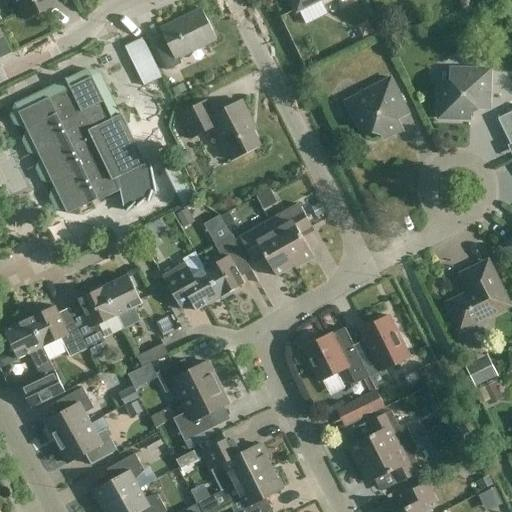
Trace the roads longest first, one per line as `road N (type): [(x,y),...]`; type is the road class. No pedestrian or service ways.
road 1 (residential): [(342,511),(253,333),(365,270)]
road 2 (residential): [(365,270),(236,0)]
road 3 (residential): [(451,224),(434,212),(428,191),(444,167),(466,164),(484,175),(491,194),(484,214),(459,225)]
road 4 (residential): [(0,78),(139,0)]
road 5 (residential): [(0,275),(43,256),(53,277),(128,242)]
